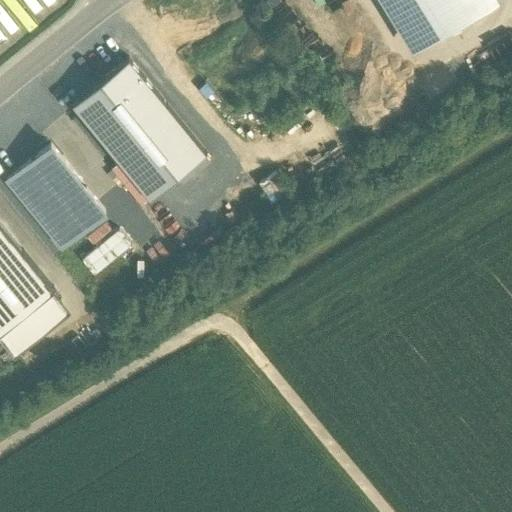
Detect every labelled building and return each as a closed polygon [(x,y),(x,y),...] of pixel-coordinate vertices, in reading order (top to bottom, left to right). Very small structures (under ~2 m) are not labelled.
[(427,36),(404,0),(381,0),(410,46),(427,36)] [(478,4),(475,0),(404,0),(427,36),(478,4)] [(131,26),(125,18),(122,21),(128,28),(131,26)] [(128,59),(73,104),(150,200),(206,155),(128,59)] [(51,145),(8,179),(62,245),(104,211),(51,145)] [(0,332),(54,289),(0,222),(0,332)]
